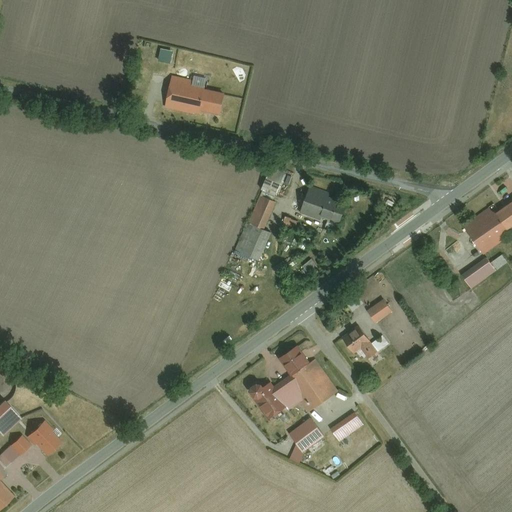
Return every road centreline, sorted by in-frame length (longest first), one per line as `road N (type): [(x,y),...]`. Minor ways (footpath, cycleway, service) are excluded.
road 1 (tertiary): [(30,511),(449,202)]
road 2 (unclassified): [(0,86),(449,202)]
road 3 (track): [(449,511),(299,309)]
